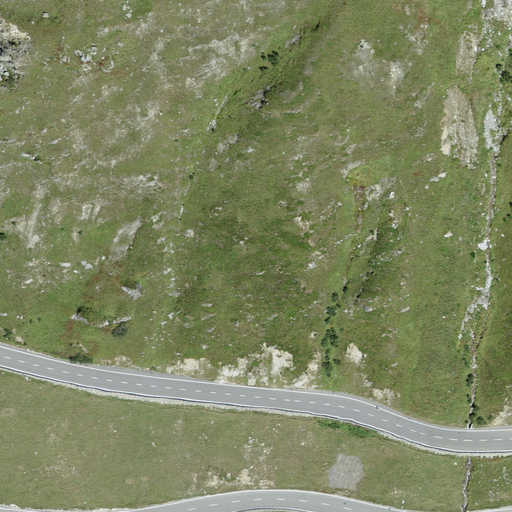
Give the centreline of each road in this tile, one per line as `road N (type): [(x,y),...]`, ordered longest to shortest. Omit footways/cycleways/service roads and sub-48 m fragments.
road 1 (primary): [(0,355),(124,382),(350,408),(438,437),(511,438)]
road 2 (primary): [(359,511),(257,498),(174,511)]
